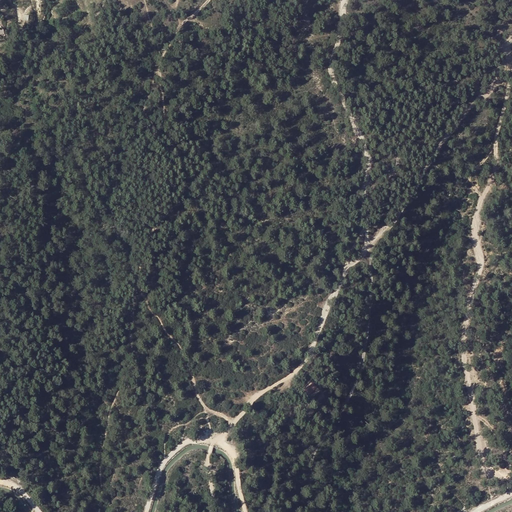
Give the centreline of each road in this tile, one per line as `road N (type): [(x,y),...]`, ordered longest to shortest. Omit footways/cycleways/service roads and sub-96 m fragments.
road 1 (track): [(342,0),(330,72),(367,155),(370,319),(362,373),(314,451),(307,511)]
road 2 (track): [(237,422),(202,404),(180,349),(138,292),(148,232),(170,206),(179,169),(159,64),(179,26),(209,0)]
road 3 (track): [(511,478),(481,450),(460,337),(479,273),(474,238),(511,82)]
road 4 (track): [(159,64),(145,110),(154,131),(160,218)]
